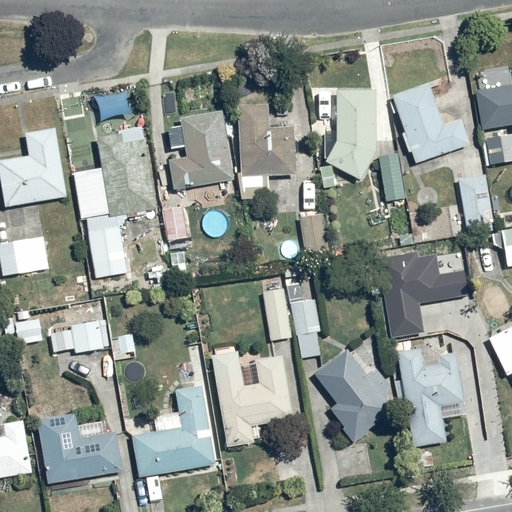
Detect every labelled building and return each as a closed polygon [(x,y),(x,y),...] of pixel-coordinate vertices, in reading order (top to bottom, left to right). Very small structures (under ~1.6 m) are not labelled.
[(429,84),(392,97),(417,165),(470,146),(461,120),(444,126),(429,84)] [(511,86),(476,92),(483,132),(511,126),(511,86)] [(377,91),(337,91),(337,143),(326,164),(361,182),(377,152),(377,91)] [(268,107),(240,108),(246,201),(270,200),(268,178),(297,176),(294,128),(269,130),(268,107)] [(180,118),(187,159),(170,162),(174,190),(234,180),(222,111),(180,118)] [(0,162),(0,173),(6,208),(67,197),(55,129),(24,135),(28,158),(0,162)] [(145,130),(96,138),(101,168),(72,173),(80,224),(87,222),(96,278),(127,273),(120,230),(127,220),(159,215),(145,130)] [(511,136),(483,141),(487,166),(511,162),(511,136)] [(401,153),(379,156),(386,204),(408,201),(401,153)] [(486,176),(459,179),(466,233),(493,229),(486,176)] [(181,207),(162,210),(166,241),(185,239),(181,207)] [(323,216),(300,219),(304,253),(327,251),(323,216)] [(47,238),(0,244),(0,256),(2,277),(51,271),(47,238)] [(174,257),(149,266),(157,289),(182,281),(174,257)] [(289,304),(294,304),(296,356),(320,355),(318,303),(303,304),(302,282),(288,283),(289,304)] [(264,291),(268,340),(288,339),(285,290),(264,291)] [(471,296),(436,300),(441,339),(475,335),(471,296)] [(32,315),(5,320),(8,337),(17,335),(18,340),(46,335),(43,315),(32,317),(32,315)] [(104,321),(71,324),(73,354),(107,351),(104,321)] [(511,375),(511,328),(488,340),(507,377),(511,375)] [(137,331),(119,333),(120,356),(139,355),(137,331)] [(399,354),(414,448),(446,442),(440,408),(466,404),(457,353),(439,356),(440,365),(424,367),(422,350),(399,354)] [(339,405),(332,411),(357,442),(393,414),(386,406),(389,386),(377,370),(368,377),(348,352),(317,376),(339,405)] [(212,358),(227,449),(254,444),(251,427),(293,420),(282,358),(258,362),(262,385),(243,388),(237,354),(212,358)] [(182,428),(132,437),(139,479),(217,466),(203,387),(176,391),(182,428)] [(36,421),(48,486),(124,473),(117,433),(80,439),(76,414),(36,421)] [(0,479),(33,474),(24,422),(4,425),(7,438),(0,438),(0,479)]
